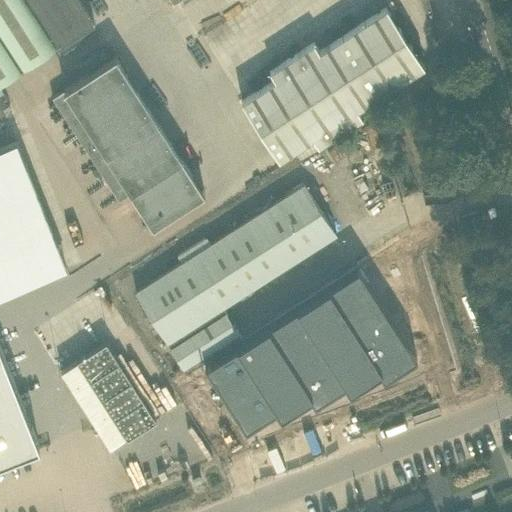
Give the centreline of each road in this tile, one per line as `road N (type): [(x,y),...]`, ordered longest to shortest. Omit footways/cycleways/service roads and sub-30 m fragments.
road 1 (unclassified): [(511,400),(232,511)]
road 2 (tertiary): [(466,0),(511,148)]
